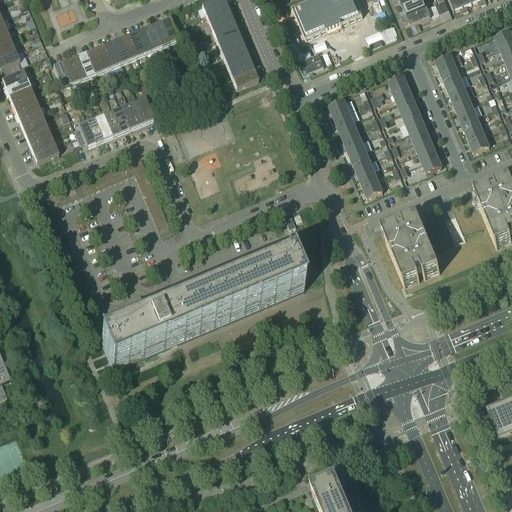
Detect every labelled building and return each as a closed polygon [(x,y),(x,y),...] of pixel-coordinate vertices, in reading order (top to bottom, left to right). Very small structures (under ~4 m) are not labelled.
[(363,22),(353,0),(328,0),(293,15),(306,46),(363,22)] [(421,0),(405,0),(394,5),(396,8),(400,6),(402,12),(423,3),(421,0)] [(442,0),(436,0),(439,7),(434,9),(444,4),(442,0)] [(458,0),(447,0),(454,14),(459,12),(461,17),(465,15),(458,0)] [(469,0),(458,0),(465,15),(468,14),(467,9),(472,7),(469,0)] [(479,0),(469,0),(472,7),(477,5),(479,9),(483,8),(479,0)] [(223,1),(201,11),(205,19),(227,10),(223,1)] [(404,17),(400,19),(402,22),(427,12),(423,3),(402,12),(404,17)] [(444,4),(434,9),(438,18),(448,14),(444,4)] [(206,22),(204,23),(206,29),(230,19),(227,10),(205,19),(206,22)] [(427,12),(402,22),(403,26),(407,24),(410,30),(431,21),(427,12)] [(448,23),(455,19),(453,14),(445,18),(448,23)] [(230,19),(206,29),(207,31),(209,30),(212,36),(234,27),(230,19)] [(32,25),(34,33),(40,31),(37,23),(32,25)] [(170,23),(161,26),(170,48),(179,45),(170,23)] [(161,26),(153,30),(162,52),(170,48),(161,26)] [(234,27),(212,36),(215,44),(237,35),(234,27)] [(153,30),(144,33),(153,55),(162,52),(153,30)] [(5,33),(0,34),(0,44),(9,41),(5,33)] [(144,33),(136,37),(145,59),(153,55),(144,33)] [(289,33),(284,35),(289,47),(294,45),(289,33)] [(237,35),(215,44),(219,53),(241,44),(237,35)] [(511,47),(511,40),(510,36),(495,43),(499,53),(511,47)] [(136,37),(128,40),(137,62),(145,59),(136,37)] [(34,49),(41,46),(38,40),(32,43),(34,49)] [(128,40),(120,44),(129,66),(137,62),(128,40)] [(9,41),(0,44),(0,54),(12,49),(9,41)] [(120,44),(111,47),(120,69),(129,66),(120,44)] [(241,44),(219,53),(222,61),(244,52),(241,44)] [(111,47),(103,51),(112,73),(120,69),(111,47)] [(511,59),(511,47),(499,53),(503,63),(511,59)] [(12,49),(0,54),(0,64),(16,58),(12,49)] [(103,51),(95,54),(104,76),(112,73),(103,51)] [(244,52),(222,61),(225,69),(247,60),(244,52)] [(95,54),(86,58),(95,80),(104,76),(95,54)] [(22,55),(16,58),(0,64),(0,74),(25,64),(22,55)] [(86,58),(78,61),(87,83),(95,80),(86,58)] [(511,71),(511,59),(503,63),(507,73),(511,71)] [(247,60),(225,69),(229,77),(251,68),(247,60)] [(78,61),(70,64),(79,87),(87,83),(78,61)] [(456,71),(451,61),(436,67),(440,78),(456,71)] [(70,64),(61,68),(71,90),(79,87),(70,64)] [(61,68),(53,72),(62,94),(71,90),(61,68)] [(251,68),(229,77),(232,86),(254,77),(251,68)] [(460,81),(456,71),(440,78),(444,88),(460,81)] [(23,76),(1,85),(5,93),(27,84),(23,76)] [(254,77),(232,86),(236,95),(258,85),(254,77)] [(408,91),(404,81),(388,87),(392,98),(408,91)] [(464,91),(460,81),(444,88),(448,98),(464,91)] [(27,84),(5,93),(8,102),(30,92),(27,84)] [(412,101),(408,91),(392,98),(397,108),(412,101)] [(468,101),(464,91),(448,98),(453,108),(468,101)] [(30,92),(8,102),(12,110),(34,101),(30,92)] [(82,102),(88,99),(85,92),(78,95),(82,102)] [(34,101),(12,110),(15,118),(37,109),(34,101)] [(417,111),(412,101),(397,108),(401,118),(417,111)] [(472,111),(468,101),(453,108),(457,118),(472,111)] [(145,102),(136,106),(145,128),(154,124),(145,102)] [(349,116),(345,105),(329,112),(333,123),(349,116)] [(136,106),(128,110),(137,132),(145,128),(136,106)] [(37,109),(15,118),(19,127),(41,117),(37,109)] [(128,110),(119,113),(129,135),(137,132),(128,110)] [(421,121),(417,111),(401,118),(405,128),(421,121)] [(477,121),(472,111),(457,118),(461,128),(477,121)] [(81,112),(73,116),(76,122),(84,118),(81,112)] [(119,113),(111,116),(120,139),(129,135),(119,113)] [(111,116),(103,120),(112,142),(120,139),(111,116)] [(353,126),(349,116),(333,123),(338,132),(353,126)] [(41,117),(19,127),(22,135),(44,126),(41,117)] [(103,120),(95,123),(104,145),(112,142),(103,120)] [(425,131),(421,121),(405,128),(409,138),(425,131)] [(481,131),(477,121),(461,128),(465,138),(481,131)] [(95,123),(86,127),(96,149),(104,145),(95,123)] [(44,126),(22,135),(26,143),(48,134),(44,126)] [(357,136),(353,126),(338,132),(342,142),(357,136)] [(86,127),(78,131),(79,134),(74,136),(80,150),(85,148),(87,153),(96,149),(86,127)] [(413,148),(429,141),(425,131),(409,138),(413,148)] [(485,141),(481,131),(465,138),(469,148),(485,141)] [(48,134),(26,143),(29,151),(51,142),(48,134)] [(362,146),(357,136),(342,142),(346,152),(362,146)] [(433,151),(429,141),(413,148),(417,158),(433,151)] [(489,151),(485,141),(469,148),(474,158),(489,151)] [(51,142),(29,151),(33,160),(55,151),(51,142)] [(366,156),(362,146),(346,152),(350,162),(366,156)] [(55,151),(33,160),(37,169),(59,159),(55,151)] [(437,161),(433,151),(417,158),(422,168),(437,161)] [(370,166),(366,156),(350,162),(354,172),(370,166)] [(426,178),(442,171),(437,161),(422,168),(426,178)] [(141,163),(135,165),(140,176),(146,174),(141,163)] [(135,165),(130,167),(135,178),(140,176),(135,165)] [(374,176),(370,166),(354,172),(358,182),(374,176)] [(130,167),(124,170),(129,181),(135,178),(130,167)] [(124,170),(118,172),(123,183),(129,181),(124,170)] [(118,172),(113,174),(117,185),(123,183),(118,172)] [(113,174),(107,177),(112,188),(117,185),(113,174)] [(146,174),(140,176),(135,178),(137,184),(148,180),(146,174)] [(378,186),(374,176),(358,182),(363,192),(378,186)] [(107,177),(101,179),(106,190),(112,188),(107,177)] [(101,179),(96,181),(100,193),(106,190),(101,179)] [(148,180),(137,184),(139,190),(151,185),(148,180)] [(96,181),(90,184),(95,195),(100,193),(96,181)] [(90,184),(85,186),(89,197),(95,195),(90,184)] [(151,185),(139,190),(142,195),(153,191),(151,185)] [(407,298),(511,253),(511,189),(510,185),(494,191),(497,196),(492,199),(489,193),(474,199),(485,226),(462,236),(466,244),(455,248),(452,240),(429,250),(417,223),(402,229),(404,235),(399,237),(397,232),(382,238),(382,239),(386,238),(389,246),(386,248),(407,298)] [(85,186),(79,188),(84,199),(89,197),(85,186)] [(383,196),(378,186),(363,192),(367,203),(383,196)] [(79,188),(74,191),(78,202),(84,199),(79,188)] [(74,191),(68,193),(72,204),(78,202),(74,191)] [(153,191),(142,195),(144,201),(155,197),(153,191)] [(68,193),(62,195),(67,206),(72,204),(68,193)] [(62,195),(57,198),(61,209),(67,206),(62,195)] [(155,197),(144,201),(146,207),(158,202),(155,197)] [(57,198),(51,200),(55,211),(61,209),(57,198)] [(51,200),(45,203),(50,214),(55,212),(55,211),(51,200)] [(158,202),(146,207),(149,212),(160,208),(158,202)] [(45,203),(40,205),(44,216),(50,214),(45,203)] [(160,208),(149,212),(151,218),(162,213),(160,208)] [(50,214),(44,216),(47,222),(57,217),(55,212),(50,214)] [(162,213),(151,218),(154,224),(165,219),(162,213)] [(57,217),(47,222),(49,227),(59,223),(57,217)] [(299,218),(294,220),(297,227),(302,225),(299,218)] [(165,219),(154,224),(156,229),(167,225),(165,219)] [(291,221),(285,224),(289,234),(295,231),(291,221)] [(59,223),(49,227),(51,232),(61,228),(59,223)] [(167,225),(156,229),(158,235),(169,230),(167,225)] [(61,228),(51,232),(53,238),(64,233),(61,228)] [(169,230),(158,235),(161,241),(172,236),(169,230)] [(64,233),(53,238),(56,243),(66,239),(64,233)] [(66,239),(56,243),(58,248),(68,244),(66,239)] [(68,244),(58,248),(60,254),(70,249),(68,244)] [(70,249),(60,254),(62,259),(73,255),(70,249)] [(73,255),(62,259),(65,264),(75,260),(73,255)] [(75,260),(65,264),(67,270),(77,266),(75,260)] [(146,329),(101,348),(113,375),(304,295),(292,267),(285,270),(283,265),(163,315),(163,314),(143,322),(146,329)] [(77,266),(67,270),(69,276),(79,271),(77,266)] [(79,271),(69,276),(71,281),(82,277),(79,271)] [(82,277),(71,281),(74,286),(84,282),(82,277)] [(84,282),(74,286),(76,292),(86,287),(84,282)] [(86,287),(76,292),(78,297),(88,293),(86,287)] [(88,293),(78,297),(80,302),(90,298),(88,293)] [(90,298),(80,302),(82,308),(93,304),(90,298)] [(0,403),(6,401),(1,388),(10,384),(0,360),(0,403)] [(487,412),(486,413),(499,443),(500,443),(511,437),(511,401),(487,412)] [(335,490),(313,499),(318,511),(344,511),(341,503),(335,490)]
